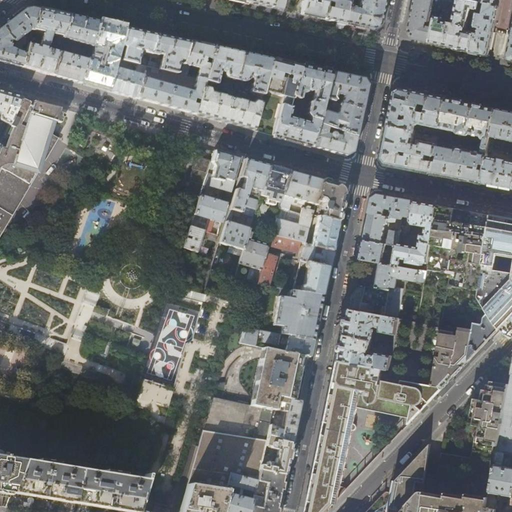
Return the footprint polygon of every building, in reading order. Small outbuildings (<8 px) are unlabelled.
[(248,0),(248,3),(259,6),(270,8),(271,0),(248,0)] [(271,0),(270,8),(282,11),(284,0),(271,0)] [(304,0),(304,1),(300,15),(308,16),(322,19),(325,4),(319,3),(319,0),(322,0),(322,1),(326,1),(326,0),(304,0)] [(326,0),(326,1),(325,4),(322,19),(329,21),(344,24),(348,5),(349,3),(349,2),(339,0),(326,0)] [(380,17),(384,1),(378,0),(358,0),(356,10),(351,8),(351,6),(348,5),(344,24),(355,27),(372,30),(378,26),(380,17)] [(420,41),(430,43),(437,17),(441,0),(440,0),(414,0),(412,12),(408,33),(412,39),(420,41)] [(479,4),(479,3),(474,2),(465,0),(458,0),(453,24),(445,22),(445,19),(437,17),(430,43),(445,46),(470,52),(474,33),(466,31),(471,9),(478,10),(479,4)] [(478,53),(488,55),(497,9),(497,8),(497,7),(496,6),(497,0),(479,0),(479,3),(479,4),(485,5),(483,15),(478,14),(474,33),(470,52),(478,53)] [(31,35),(39,9),(33,7),(30,7),(23,8),(0,25),(0,61),(21,67),(25,52),(9,48),(10,41),(14,42),(25,33),(31,35)] [(54,12),(39,9),(31,35),(25,52),(21,67),(36,71),(51,76),(58,52),(59,49),(55,48),(54,51),(46,49),(49,37),(51,37),(54,43),(60,45),(61,39),(68,15),(54,12)] [(72,16),(68,15),(61,39),(90,47),(98,21),(72,16)] [(109,24),(98,21),(90,47),(89,53),(91,54),(93,47),(97,48),(99,47),(100,43),(109,45),(108,48),(106,48),(104,49),(101,62),(101,63),(104,64),(103,68),(94,65),(95,61),(95,60),(87,58),(87,60),(80,84),(93,87),(107,91),(113,69),(116,59),(124,27),(109,24)] [(138,30),(124,27),(116,59),(127,62),(137,64),(138,58),(141,58),(142,53),(144,54),(145,52),(151,54),(156,34),(138,30)] [(170,37),(156,34),(151,54),(150,56),(156,58),(157,55),(158,55),(157,57),(159,57),(158,63),(149,61),(147,67),(148,67),(151,68),(158,70),(178,75),(188,41),(173,38),(170,37)] [(198,40),(174,34),(173,38),(188,41),(197,43),(198,40)] [(197,43),(188,41),(178,75),(186,76),(189,66),(198,68),(195,79),(204,81),(213,47),(202,44),(197,43)] [(242,53),(213,47),(204,81),(213,83),(216,84),(219,74),(221,75),(222,73),(223,73),(224,73),(224,72),(224,74),(224,75),(225,76),(226,77),(227,78),(228,78),(234,80),(242,53)] [(87,60),(58,52),(51,76),(64,79),(80,84),(87,60)] [(257,56),(242,53),(234,80),(240,81),(239,84),(243,85),(245,81),(245,80),(246,80),(247,79),(247,78),(247,77),(247,76),(248,77),(249,77),(250,78),(249,80),(251,81),(249,92),(252,93),(261,95),(270,61),(271,59),(257,56)] [(277,63),(270,61),(261,95),(252,131),(259,133),(271,136),(279,105),(289,107),(291,98),(300,67),(288,64),(277,61),(277,63)] [(145,66),(137,64),(127,62),(125,72),(113,69),(107,91),(119,94),(136,99),(142,76),(144,69),(145,66)] [(300,66),(300,67),(291,98),(298,100),(300,92),(304,93),(305,91),(306,91),(306,90),(311,91),(311,90),(313,90),(311,101),(308,102),(305,114),(308,118),(317,120),(323,97),(329,72),(314,69),(300,66)] [(347,76),(329,72),(323,97),(333,100),(335,95),(337,94),(341,95),(342,97),(341,103),(361,110),(363,98),(366,85),(362,79),(347,76)] [(199,99),(204,81),(195,79),(192,90),(142,76),(136,99),(160,105),(194,115),(198,103),(192,102),(193,97),(199,99)] [(213,85),(213,83),(204,81),(199,99),(198,103),(194,115),(236,126),(252,131),(261,95),(252,93),(251,94),(252,96),(255,96),(253,101),(250,104),(230,99),(232,91),(228,90),(227,94),(223,93),(222,96),(210,93),(208,89),(209,86),(212,86),(213,85)] [(431,130),(440,132),(440,129),(447,98),(435,95),(401,88),(395,92),(392,107),(388,126),(415,131),(416,126),(419,124),(432,127),(431,130)] [(11,95),(0,92),(0,125),(1,126),(3,122),(8,125),(20,98),(11,95)] [(341,126),(340,131),(343,132),(356,136),(358,124),(361,110),(341,103),(333,100),(323,97),(317,120),(316,123),(328,127),(335,129),(336,125),(341,126)] [(25,99),(20,98),(8,125),(0,143),(0,209),(9,215),(56,138),(48,132),(52,120),(60,122),(63,113),(39,104),(34,102),(25,99)] [(483,148),(488,149),(489,147),(490,142),(491,137),(496,109),(470,103),(447,98),(441,128),(458,132),(458,133),(467,135),(467,134),(481,137),(484,140),(483,148)] [(316,123),(317,120),(308,118),(307,123),(295,120),(295,117),(292,116),(291,119),(287,118),(290,108),(289,107),(279,105),(271,136),(297,143),(310,147),(316,123)] [(511,152),(511,112),(496,109),(491,137),(511,141),(511,148),(508,148),(507,151),(511,152)] [(326,134),(328,127),(316,123),(310,147),(327,151),(345,156),(352,152),(354,145),(356,136),(343,132),(341,138),(337,137),(337,136),(337,135),(336,134),(335,133),(334,133),(333,133),(332,133),(331,134),(330,135),(326,134)] [(403,169),(430,174),(437,144),(415,140),(414,145),(412,144),(415,132),(388,126),(384,146),(381,159),(385,165),(403,169)] [(446,177),(482,183),(484,171),(479,170),(480,165),(485,166),(487,157),(488,152),(488,149),(483,148),(482,153),(437,144),(430,174),(446,177)] [(211,161),(203,185),(230,192),(233,183),(232,182),(239,158),(225,154),(214,151),(211,161)] [(199,197),(203,185),(211,161),(196,156),(188,181),(190,182),(189,187),(187,186),(185,193),(199,198),(199,197)] [(495,186),(511,189),(511,157),(511,162),(487,157),(485,166),(484,171),(482,183),(495,186)] [(237,258),(240,259),(246,239),(248,229),(230,223),(233,212),(252,217),(257,202),(244,198),(247,190),(249,190),(249,188),(256,190),(255,192),(259,194),(268,166),(257,163),(244,159),(218,244),(239,250),(237,258)] [(266,200),(278,203),(286,171),(277,168),(268,166),(259,194),(257,202),(252,217),(250,224),(262,227),(267,206),(264,206),(266,200)] [(315,205),(315,204),(321,180),(304,176),(286,171),(278,203),(269,235),(299,242),(304,243),(304,244),(313,211),(308,210),(309,207),(305,206),(304,209),(301,208),(299,214),(288,211),(290,204),(296,205),(297,203),(300,204),(300,201),(315,205)] [(321,180),(315,204),(321,206),(321,207),(321,208),(322,209),(322,210),(324,210),(322,218),(337,222),(340,208),(343,192),(340,185),(331,183),(321,180)] [(371,205),(369,214),(387,217),(395,219),(402,220),(403,220),(403,217),(408,218),(408,220),(411,221),(415,201),(397,198),(379,195),(373,199),(371,205)] [(199,197),(199,198),(193,215),(221,223),(226,205),(199,197)] [(426,204),(415,201),(411,221),(410,226),(413,227),(413,225),(427,228),(425,234),(421,233),(419,248),(397,244),(397,247),(396,250),(396,255),(394,266),(400,267),(401,259),(407,261),(407,263),(422,265),(423,263),(428,264),(438,206),(426,204)] [(450,208),(438,206),(428,264),(427,272),(450,276),(448,286),(479,291),(487,236),(488,236),(490,216),(475,213),(450,208)] [(0,229),(9,215),(0,209),(0,229)] [(387,217),(369,214),(366,228),(364,240),(386,245),(393,246),(397,247),(397,244),(399,236),(399,233),(390,231),(388,241),(383,239),(383,236),(386,236),(387,228),(385,228),(385,225),(388,226),(389,223),(389,221),(387,220),(387,217)] [(511,315),(511,219),(490,216),(488,236),(487,236),(479,291),(478,300),(483,309),(486,310),(488,314),(479,324),(475,323),(473,333),(469,361),(489,340),(511,315)] [(333,240),(337,222),(322,218),(317,217),(310,245),(315,247),(319,248),(331,251),(333,240)] [(182,248),(192,251),(210,256),(213,248),(202,244),(204,239),(201,238),(203,232),(189,228),(182,248)] [(269,235),(266,245),(266,247),(296,254),(299,242),(269,235)] [(266,245),(246,239),(240,259),(238,264),(259,270),(263,256),(266,247),(266,245)] [(386,245),(364,240),(362,251),(360,260),(379,263),(394,266),(396,255),(394,255),(393,258),(384,256),(386,245)] [(310,245),(304,244),(304,243),(299,262),(300,262),(305,263),(311,264),(312,259),(316,262),(315,265),(327,268),(330,269),(331,263),(334,252),(331,251),(319,248),(318,254),(314,253),(315,247),(310,245)] [(263,256),(259,270),(255,285),(268,287),(275,260),(263,256)] [(315,265),(311,264),(305,263),(304,267),(306,270),(303,286),(300,287),(299,292),(322,295),(324,285),(327,269),(327,268),(315,265)] [(400,267),(394,266),(379,263),(378,269),(375,289),(378,289),(380,289),(389,291),(385,316),(399,318),(403,289),(399,288),(399,286),(396,285),(398,279),(425,283),(427,272),(400,267)] [(389,379),(432,387),(434,374),(420,372),(436,288),(448,290),(448,286),(450,276),(427,272),(425,283),(417,322),(399,319),(395,346),(390,371),(389,379)] [(370,292),(371,288),(354,285),(352,298),(349,309),(385,316),(389,291),(380,289),(378,289),(375,305),(363,303),(365,291),(370,292)] [(319,305),(322,295),(299,292),(289,290),(288,299),(277,298),(272,327),(281,328),(279,335),(312,341),(312,340),(313,333),(316,319),(319,305)] [(180,348),(190,315),(170,309),(155,359),(163,362),(162,365),(170,367),(176,347),(180,348)] [(385,316),(349,309),(347,323),(344,335),(373,341),(375,330),(372,325),(374,323),(376,323),(377,328),(380,328),(380,333),(393,335),(392,337),(391,345),(395,346),(399,319),(400,318),(399,318),(385,316)] [(312,341),(279,335),(252,330),(244,328),(239,343),(263,348),(271,350),(272,347),(250,343),(251,337),(281,343),(285,346),(284,353),(302,357),(309,358),(310,351),(312,341)] [(469,361),(473,333),(459,331),(458,336),(441,333),(434,374),(432,387),(439,387),(438,393),(455,376),(469,361)] [(373,341),(344,335),(340,352),(338,361),(375,369),(374,376),(382,378),(383,370),(390,371),(395,346),(391,345),(389,352),(390,356),(377,353),(376,356),(372,355),(368,360),(366,360),(365,357),(370,354),(373,341)] [(271,350),(263,348),(250,406),(273,410),(276,397),(287,400),(292,400),(293,397),(297,377),(302,357),(284,353),(271,350)] [(432,387),(389,379),(382,378),(374,376),(375,369),(338,361),(333,387),(326,420),(323,435),(318,460),(313,481),(309,499),(308,507),(309,508),(312,509),(310,511),(325,511),(335,503),(338,499),(357,408),(409,419),(407,426),(422,411),(438,393),(439,387),(432,387)] [(511,367),(508,388),(497,452),(511,454),(511,367)] [(487,511),(496,460),(497,452),(508,388),(488,384),(485,401),(479,400),(473,399),(469,423),(480,425),(478,441),(475,441),(472,461),(428,453),(429,446),(405,471),(394,482),(388,511),(487,511)] [(285,412),(287,400),(276,397),(273,410),(285,412)] [(299,402),(292,400),(287,400),(285,412),(282,428),(279,442),(290,444),(293,433),(299,402)] [(269,425),(266,440),(265,445),(268,446),(270,448),(277,450),(274,463),(266,462),(265,465),(260,464),(259,469),(284,475),(286,463),(290,444),(279,442),(282,428),(269,425)] [(265,445),(266,440),(201,430),(179,509),(178,511),(220,511),(225,493),(227,485),(230,474),(256,481),(259,469),(260,464),(265,445)] [(23,460),(0,456),(0,506),(1,507),(3,493),(10,494),(23,460)] [(147,480),(23,460),(10,494),(5,508),(32,511),(137,511),(141,499),(147,480)] [(511,467),(499,465),(500,461),(496,460),(487,511),(511,511),(511,510),(511,509),(511,467)] [(275,511),(280,493),(284,475),(259,469),(256,481),(266,483),(264,496),(261,496),(260,499),(263,500),(262,505),(251,502),(249,511),(275,511)] [(254,492),(256,481),(230,474),(227,485),(254,492)] [(252,500),(225,493),(220,511),(249,511),(251,502),(252,500)] [(153,511),(146,511),(149,501),(141,499),(137,511),(169,511),(170,510),(155,507),(153,511)]
